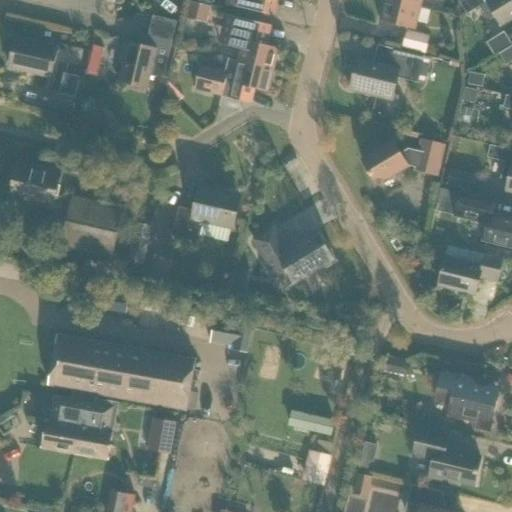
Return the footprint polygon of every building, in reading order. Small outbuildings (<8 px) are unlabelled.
[(226,0),(225,5),(275,17),(278,0),(226,0)] [(414,30),(419,8),(385,0),(383,0),(379,22),(414,30)] [(385,0),(419,8),(421,0),(434,0),(439,1),(439,0),(385,0)] [(511,19),(511,0),(465,0),(460,3),(467,15),(479,7),(488,21),(495,17),(500,27),(511,19)] [(207,24),(212,7),(189,2),(185,19),(207,24)] [(238,63),(273,71),(278,49),(268,46),(272,27),(234,18),(225,15),(218,44),(241,50),(238,61),(238,63)] [(168,59),(174,35),(177,22),(153,16),(145,47),(125,42),(120,63),(123,64),(118,82),(147,89),(155,56),(168,59)] [(444,18),(445,31),(459,30),(458,17),(444,18)] [(425,55),(430,36),(407,30),(402,50),(425,55)] [(505,36),(492,44),(498,53),(511,45),(505,36)] [(51,78),(58,49),(16,39),(9,68),(51,78)] [(90,61),(100,63),(103,48),(94,45),(90,61)] [(418,84),(424,56),(377,45),(373,64),(357,60),(350,90),(392,100),(397,79),(418,84)] [(511,46),(499,54),(506,66),(511,61),(511,46)] [(273,71),(238,63),(238,61),(228,59),(225,73),(200,66),(195,89),(251,103),(254,89),(268,93),(273,71)] [(474,103),(477,91),(465,88),(462,100),(474,103)] [(71,114),(75,98),(59,94),(47,91),(43,107),(71,114)] [(511,97),(506,96),(503,108),(511,110),(511,97)] [(66,136),(69,125),(58,122),(56,133),(66,136)] [(437,177),(444,145),(421,140),(418,151),(408,148),(400,153),(392,142),(362,160),(376,184),(397,171),(398,173),(408,167),(407,166),(414,168),(414,171),(437,177)] [(511,193),(511,150),(490,145),(487,158),(504,162),(500,179),(508,181),(505,191),(511,193)] [(52,209),(60,174),(18,164),(10,197),(37,203),(37,206),(52,209)] [(472,193),(476,176),(450,169),(446,186),(472,193)] [(232,229),(240,197),(214,191),(215,188),(200,185),(194,211),(179,208),(172,236),(198,242),(203,222),(232,229)] [(511,247),(511,220),(493,216),(496,202),(458,193),(453,216),(487,224),(483,241),(511,247)] [(111,260),(123,209),(72,197),(60,248),(111,260)] [(144,267),(152,227),(135,223),(126,263),(144,267)] [(286,250),(272,229),(253,240),(276,278),(286,271),(294,284),(333,260),(324,244),(319,248),(310,235),(286,250)] [(497,283),(503,259),(485,255),(482,267),(445,258),(438,286),(475,295),(479,278),(497,283)] [(77,278),(74,292),(87,295),(90,281),(77,278)] [(254,329),(294,338),(296,332),(256,323),(254,329)] [(249,327),(238,325),(235,340),(246,343),(249,327)] [(97,405),(97,400),(98,395),(186,410),(186,409),(189,392),(195,360),(57,336),(48,386),(72,390),(71,399),(70,400),(83,403),(97,405)] [(386,356),(383,372),(402,377),(406,360),(386,356)] [(490,431),(498,397),(500,387),(472,381),(473,377),(442,370),(435,400),(450,404),(448,415),(475,422),(474,427),(490,431)] [(189,392),(186,409),(195,410),(198,394),(189,392)] [(70,400),(71,399),(54,396),(49,422),(46,422),(41,448),(74,454),(83,403),(70,400)] [(83,403),(74,454),(108,460),(112,434),(108,433),(113,402),(97,400),(97,405),(83,403)] [(209,403),(201,402),(199,413),(207,415),(209,403)] [(327,417),(321,437),(330,440),(336,420),(327,417)] [(170,455),(175,423),(154,419),(148,451),(170,455)] [(474,486),(481,458),(445,450),(448,437),(419,430),(413,456),(433,460),(429,478),(459,485),(459,482),(474,486)] [(366,442),(360,466),(369,468),(371,461),(375,462),(379,445),(366,442)] [(325,487),(333,456),(309,450),(301,481),(325,487)] [(367,498),(372,477),(359,474),(354,495),(367,498)] [(156,481),(141,478),(139,486),(154,489),(156,481)] [(452,511),(437,509),(441,492),(412,485),(405,511),(452,511)] [(132,511),(135,496),(111,491),(106,511),(132,511)]
